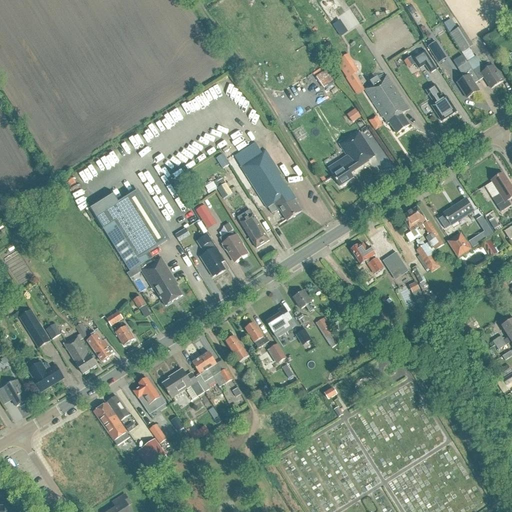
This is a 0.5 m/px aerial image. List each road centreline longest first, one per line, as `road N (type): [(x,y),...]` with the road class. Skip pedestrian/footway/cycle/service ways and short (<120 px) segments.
road 1 (primary): [(18,435),(496,131)]
road 2 (track): [(345,227),(196,0)]
